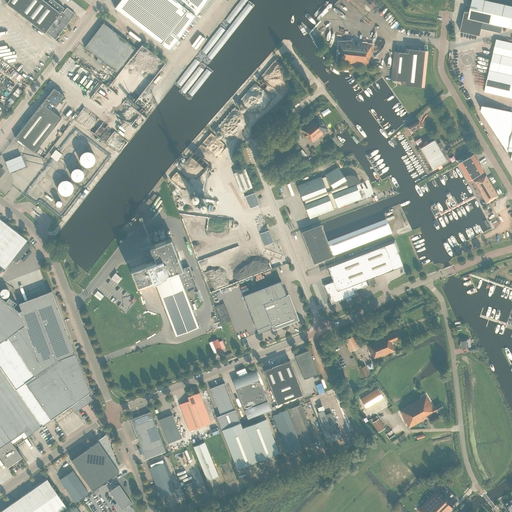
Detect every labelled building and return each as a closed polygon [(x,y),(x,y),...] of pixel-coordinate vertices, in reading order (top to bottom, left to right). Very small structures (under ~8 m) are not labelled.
[(49,0),(47,3),(43,0),(9,0),(7,3),(45,33),(45,32),(55,40),(75,14),(67,8),(64,12),(65,12),(64,13),(62,11),(60,13),(64,8),(53,0),(49,0)] [(120,0),(115,8),(169,50),(208,0),(120,0)] [(472,0),(470,11),(465,10),(460,31),(480,36),(481,28),(501,33),(502,26),(511,28),(511,6),(485,0),(472,0)] [(117,72),(135,48),(103,23),(85,47),(117,72)] [(511,42),(496,39),(484,92),(511,98),(511,131),(507,152),(511,152),(511,154),(511,160),(511,159),(511,42)] [(370,61),(372,45),(339,42),(337,63),(368,66),(369,61),(370,61)] [(424,87),(428,51),(405,49),(405,53),(395,52),(392,80),(402,81),(402,85),(424,87)] [(139,51),(135,56),(145,63),(148,58),(139,51)] [(42,103),(46,107),(50,102),(56,107),(64,96),(54,88),(50,92),(51,92),(49,94),(42,103)] [(35,153),(61,118),(46,107),(42,103),(15,138),(35,153)] [(507,152),(511,131),(511,112),(487,106),(481,110),(507,152)] [(312,142),(323,133),(327,129),(317,116),(301,130),(308,139),(309,138),(312,142)] [(411,133),(422,127),(417,117),(409,124),(410,126),(407,128),(411,133)] [(437,144),(435,139),(428,143),(427,142),(424,144),(418,147),(419,150),(420,149),(431,169),(432,171),(438,168),(441,166),(441,164),(447,160),(444,156),(447,154),(440,142),(437,144)] [(53,158),(52,158),(42,158),(48,162),(53,162),(55,160),(57,160),(62,151),(55,147),(50,155),(54,157),(53,158)] [(198,149),(194,154),(204,162),(208,157),(198,149)] [(93,154),(93,153),(92,152),(91,152),(90,151),(89,151),(88,151),(87,151),(86,151),(85,151),(84,151),(84,152),(83,152),(82,153),(81,154),(81,155),(80,156),(80,157),(80,158),(80,159),(80,160),(80,161),(81,162),(81,163),(82,164),(82,165),(83,165),(84,166),(85,166),(86,166),(87,166),(88,166),(89,166),(90,166),(91,166),(92,165),(93,164),(94,163),(94,162),(95,161),(95,160),(95,159),(95,158),(95,157),(95,156),(95,155),(94,154),(93,154)] [(468,181),(483,172),(473,154),(458,163),(468,181)] [(7,162),(11,172),(27,165),(22,155),(7,162)] [(63,168),(63,166),(63,165),(62,164),(61,163),(59,163),(58,163),(57,163),(56,164),(55,165),(54,167),(55,168),(55,169),(56,170),(57,171),(59,171),(60,171),(61,170),(62,169),(63,168)] [(345,178),(338,167),(325,175),(326,176),(321,178),(321,177),(297,186),(303,200),(304,199),(306,204),(304,204),(310,219),(333,210),(333,208),(337,206),(338,208),(361,199),(356,185),(360,183),(359,183),(359,182),(359,181),(358,180),(357,180),(357,179),(356,178),(355,178),(354,177),(353,177),(352,177),(351,177),(350,177),(348,177),(347,177),(346,177),(345,178)] [(84,175),(84,174),(84,173),(83,172),(83,171),(82,170),(82,169),(81,169),(80,168),(79,168),(78,168),(77,168),(76,168),(75,168),(74,169),(73,169),(73,170),(72,170),(72,171),(71,172),(71,173),(71,174),(71,175),(71,176),(71,177),(72,178),(72,179),(73,179),(74,180),(75,180),(76,181),(77,181),(78,181),(79,180),(80,180),(81,180),(81,179),(82,179),(82,178),(83,178),(83,177),(84,176),(84,175)] [(241,192),(252,187),(245,169),(234,173),(241,192)] [(487,202),(498,196),(485,176),(475,182),(487,202)] [(49,185),(50,184),(49,183),(49,181),(48,180),(46,180),(45,180),(44,180),(42,181),(41,182),(41,183),(41,185),(41,186),(42,187),(43,188),(45,188),(46,188),(48,188),(49,187),(49,185)] [(72,183),(71,182),(70,181),(69,181),(68,180),(67,180),(66,180),(65,180),(64,180),(63,180),(62,181),(61,181),(61,182),(60,182),(59,183),(59,184),(58,184),(58,185),(58,186),(58,187),(58,188),(58,189),(58,190),(59,191),(59,192),(60,193),(61,194),(62,194),(62,195),(63,195),(64,195),(65,195),(66,195),(67,195),(68,195),(69,195),(70,194),(71,194),(71,193),(72,192),(73,191),(73,190),(73,189),(73,188),(73,187),(73,186),(73,185),(72,184),(72,183)] [(197,199),(198,197),(198,196),(197,195),(196,194),(195,193),(194,193),(193,193),(192,193),(191,193),(190,194),(189,195),(189,197),(189,199),(190,200),(191,201),(192,201),(193,202),(194,201),(195,201),(196,200),(197,199)] [(250,208),(259,205),(254,193),(246,196),(250,208)] [(0,456),(8,467),(16,461),(17,462),(18,460),(22,457),(10,441),(11,441),(11,440),(24,431),(27,435),(38,428),(70,405),(75,412),(93,399),(88,393),(90,392),(52,291),(19,303),(22,310),(19,312),(19,311),(13,307),(17,303),(9,298),(6,302),(0,296),(0,265),(5,269),(28,240),(0,218),(0,456)] [(314,263),(391,233),(386,219),(328,241),(321,225),(303,232),(314,263)] [(264,245),(273,242),(268,230),(260,234),(264,245)] [(146,263),(131,269),(138,289),(155,283),(175,336),(199,327),(185,289),(196,285),(189,266),(183,268),(171,237),(154,244),(152,238),(149,240),(151,245),(141,249),(146,263)] [(367,280),(403,266),(397,252),(399,251),(395,240),(325,266),(327,269),(329,269),(333,280),(322,284),(327,295),(328,295),(331,304),(346,298),(347,300),(350,299),(350,297),(355,295),(354,292),(369,286),(367,280)] [(114,280),(118,275),(111,270),(107,275),(114,280)] [(286,295),(281,281),(243,295),(258,333),(272,328),(273,328),(272,326),(274,326),(275,328),(297,319),(288,297),(286,297),(286,296),(287,295),(287,294),(286,295)] [(222,322),(231,319),(224,301),(215,304),(222,322)] [(374,360),(394,351),(391,342),(398,339),(395,331),(386,335),(386,336),(366,345),(371,356),(372,356),(374,360)] [(350,351),(358,348),(353,337),(345,340),(350,351)] [(217,352),(222,350),(219,342),(217,339),(212,341),(217,352)] [(460,348),(470,347),(469,339),(459,341),(460,348)] [(304,379),(317,374),(308,350),(295,355),(304,379)] [(303,394),(290,361),(282,364),(282,363),(271,367),(272,368),(264,371),(277,404),(303,394)] [(363,377),(369,375),(365,365),(359,368),(363,377)] [(258,378),(256,372),(249,375),(249,374),(233,381),(236,387),(235,387),(244,411),(245,411),(248,418),(270,409),(267,402),(268,401),(258,378)] [(242,428),(225,383),(210,388),(221,415),(217,417),(237,469),(279,453),(266,419),(242,428)] [(383,397),(377,388),(360,399),(366,408),(383,397)] [(190,431),(211,423),(199,393),(188,397),(189,401),(179,405),(190,431)] [(433,407),(426,395),(421,398),(400,410),(402,414),(401,414),(409,428),(430,417),(431,418),(434,416),(432,414),(443,408),(440,403),(433,407)] [(287,410),(302,447),(316,442),(301,404),(287,410)] [(288,453),(302,447),(287,410),(273,415),(288,453)] [(325,415),(323,410),(317,412),(325,431),(328,429),(329,433),(334,431),(335,434),(339,432),(331,412),(325,415)] [(143,452),(163,445),(150,412),(131,419),(143,452)] [(168,444),(181,438),(172,414),(158,420),(168,444)] [(378,432),(384,428),(379,419),(373,423),(378,432)] [(92,490),(119,471),(116,467),(118,466),(106,435),(97,441),(98,442),(71,460),(92,490)] [(207,480),(218,476),(204,442),(193,446),(207,480)] [(171,481),(163,463),(149,468),(160,496),(174,491),(177,490),(173,480),(171,481)] [(75,502),(88,493),(73,471),(60,480),(75,502)] [(194,481),(192,476),(184,479),(186,485),(184,485),(186,491),(187,491),(189,490),(190,489),(193,488),(194,488),(197,487),(197,486),(195,481),(194,481)] [(0,511),(60,511),(67,508),(47,479),(0,511)] [(119,511),(131,511),(133,511),(128,505),(132,503),(119,485),(109,491),(118,503),(115,505),(119,511)] [(458,500),(444,487),(439,492),(438,491),(435,494),(434,493),(417,510),(419,511),(448,511),(454,506),(453,505),(458,500)]
